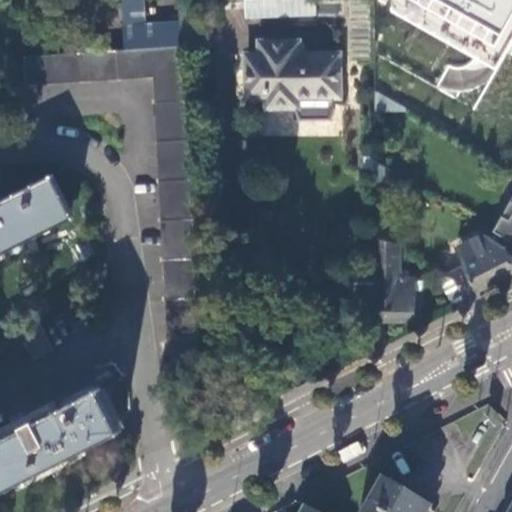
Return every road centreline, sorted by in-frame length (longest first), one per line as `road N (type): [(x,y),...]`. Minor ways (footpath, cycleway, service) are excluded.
road 1 (residential): [(0,145),(64,144),(98,157),(112,177),(162,511)]
road 2 (secondary): [(510,335),(165,511)]
